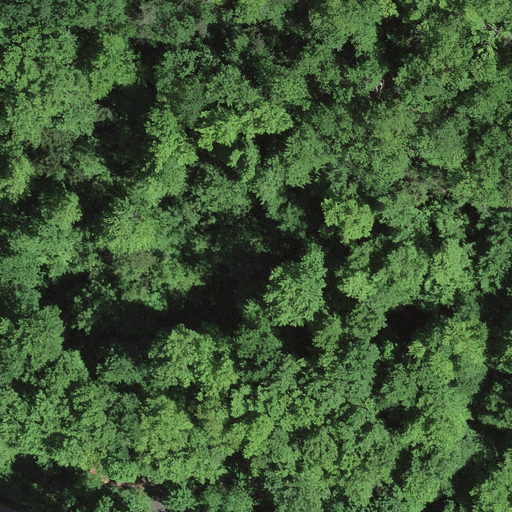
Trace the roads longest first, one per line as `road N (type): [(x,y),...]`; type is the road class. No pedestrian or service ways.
road 1 (motorway): [(511,179),(165,511)]
road 2 (track): [(169,511),(158,484),(174,469),(511,504)]
road 3 (motorway): [(352,511),(511,356)]
